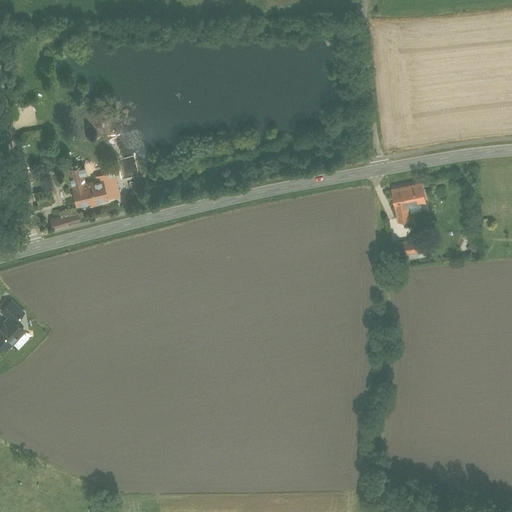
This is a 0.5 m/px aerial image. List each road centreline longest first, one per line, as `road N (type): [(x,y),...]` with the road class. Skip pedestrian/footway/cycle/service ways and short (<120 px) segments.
road 1 (tertiary): [(0,259),(382,170)]
road 2 (track): [(382,170),(379,243),(390,342),(371,511)]
road 3 (residential): [(382,170),(367,0)]
road 4 (tertiary): [(382,170),(511,153)]
